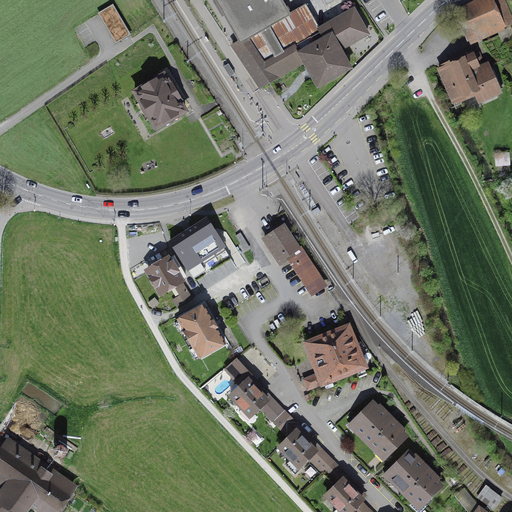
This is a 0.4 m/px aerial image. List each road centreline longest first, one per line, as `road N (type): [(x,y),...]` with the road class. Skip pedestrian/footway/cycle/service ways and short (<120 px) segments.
road 1 (residential): [(391,511),(299,403),(248,322),(291,296),(255,241),(242,178)]
road 2 (secondary): [(448,0),(293,146),(242,178)]
road 3 (track): [(400,42),(511,263)]
road 4 (secondary): [(242,178),(137,210),(29,191)]
